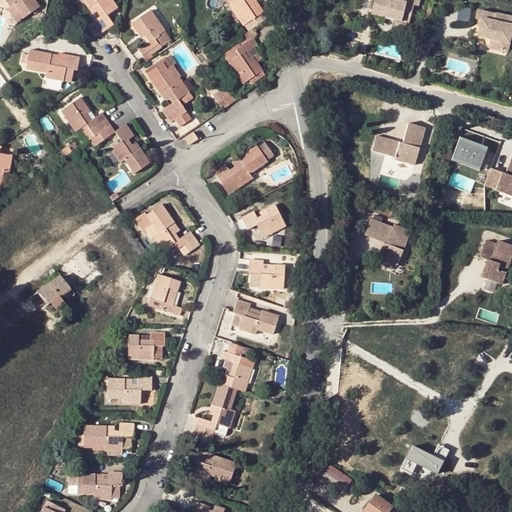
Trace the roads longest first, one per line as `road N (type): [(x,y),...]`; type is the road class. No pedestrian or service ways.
road 1 (tertiary): [(298,76),(322,257),(292,511)]
road 2 (residential): [(141,511),(229,246),(179,165)]
road 3 (residential): [(298,76),(324,63),(511,121)]
road 4 (residential): [(5,291),(179,165)]
road 5 (residential): [(179,165),(298,76)]
road 6 (residential): [(179,165),(107,64)]
